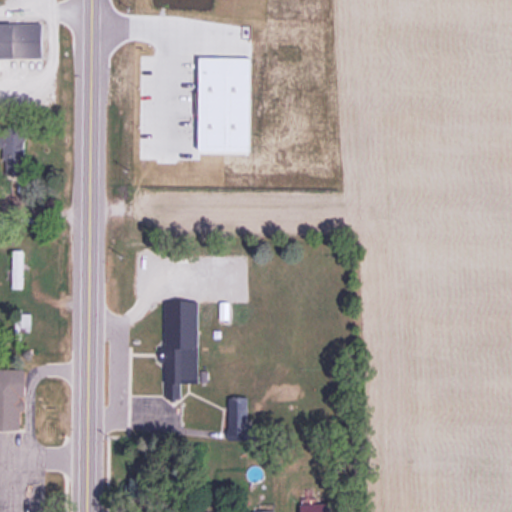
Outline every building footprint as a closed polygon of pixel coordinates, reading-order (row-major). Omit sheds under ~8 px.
[(0,69),(0,59),(44,60),(45,24),(0,22),(0,69)] [(5,130),(5,169),(27,169),(27,130),(5,130)] [(24,249),(13,249),(13,288),(24,288),(24,249)] [(186,347),(172,347),(172,397),(182,397),(182,382),(199,383),(200,301),(186,301),(186,347)] [(31,309),(16,309),(16,333),(31,333),(31,309)] [(120,500),(149,500),(149,478),(120,478),(120,500)] [(301,511),(329,511),(330,503),(301,503),(301,511)]
